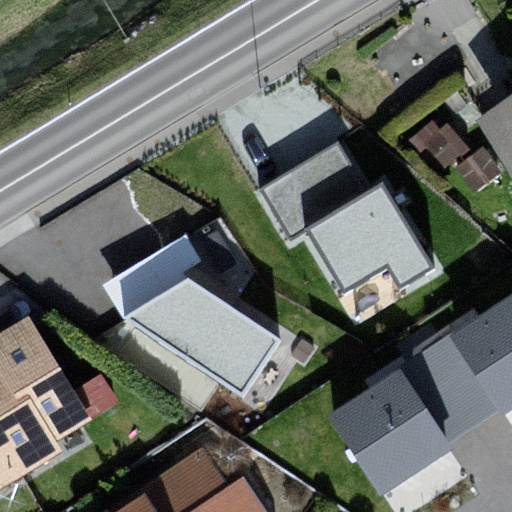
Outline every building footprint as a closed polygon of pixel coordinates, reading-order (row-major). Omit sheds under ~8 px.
[(511,88),(457,119),(511,214),(511,88)] [(432,266),(382,184),(307,229),(344,291),(386,266),(399,286),(432,266)] [(278,338),(185,278),(126,318),(242,393),(278,338)] [(511,409),(511,294),(450,336),(503,416),(511,409)] [(0,341),(0,472),(73,431),(16,332),(0,341)] [(453,449),(399,370),(335,413),(388,492),(453,449)] [(194,452),(106,511),(234,511),(222,493),(194,452)]
